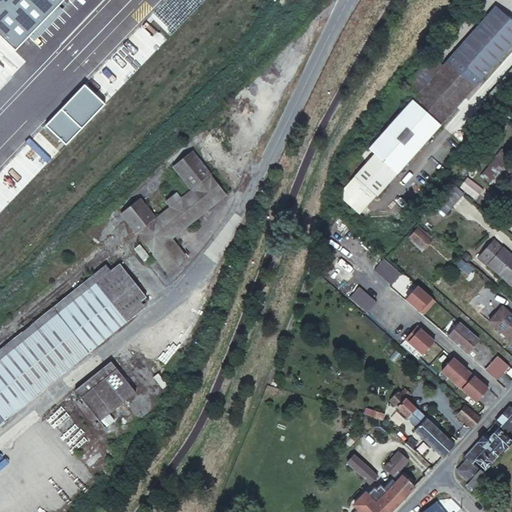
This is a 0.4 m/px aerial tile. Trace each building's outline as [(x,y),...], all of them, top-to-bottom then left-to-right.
[(0,0),(0,36),(15,51),(64,0),(0,0)] [(436,73),(416,95),(445,120),(451,113),(470,91),(488,70),(507,48),(511,42),(511,13),(498,1),(484,18),(460,44),(436,73)] [(108,107),(84,85),(45,125),(69,148),(108,107)] [(415,97),(412,99),(417,104),(441,124),(442,123),(445,120),(416,95),(415,97)] [(417,104),(412,99),(408,105),(396,118),(373,144),(402,169),(426,142),(441,124),(417,104)] [(227,111),(230,149),(236,149),(236,156),(249,155),(249,147),(255,147),(253,116),(250,117),(250,109),(227,111)] [(483,170),(486,173),(504,152),(508,146),(505,143),(497,153),(497,154),(483,170)] [(504,152),(486,173),(492,178),(491,179),(500,187),(511,171),(511,149),(508,146),(504,152)] [(402,169),(379,150),(359,172),(382,192),(402,169)] [(141,199),(121,216),(168,275),(188,259),(174,240),(228,196),(193,152),(174,169),(191,190),(182,198),(178,193),(165,203),(169,208),(157,218),(141,199)] [(382,192),(359,172),(349,184),(350,196),(366,210),(382,192)] [(469,190),(456,180),(452,185),(446,191),(434,207),(440,212),(443,208),(449,212),(465,195),(469,190)] [(424,219),(421,221),(435,233),(437,230),(424,219)] [(421,221),(413,233),(426,244),(428,242),(416,232),(423,225),(433,235),(435,233),(421,221)] [(416,232),(428,242),(433,235),(423,225),(416,232)] [(511,249),(506,244),(492,260),(511,278),(511,249)] [(384,256),(375,266),(392,281),(401,271),(384,256)] [(0,426),(152,305),(120,264),(111,271),(107,266),(0,351),(0,426)] [(407,295),(424,310),(436,297),(418,282),(407,295)] [(351,293),(368,308),(378,298),(360,283),(351,293)] [(511,307),(507,303),(493,318),(511,335),(511,307)] [(449,331),(468,348),(480,334),(461,318),(449,331)] [(406,335),(424,351),(436,337),(418,322),(406,335)] [(402,348),(398,352),(403,356),(406,352),(402,348)] [(511,361),(502,353),(490,366),(501,376),(511,363),(511,361)] [(460,382),(471,369),(454,354),(443,367),(457,379),(460,382)] [(111,362),(76,391),(101,422),(136,393),(111,362)] [(474,371),(471,369),(460,382),(478,397),(489,384),(474,371)] [(405,386),(399,392),(405,397),(411,391),(405,386)] [(399,392),(396,389),(388,399),(418,426),(427,416),(412,402),(405,397),(399,392)] [(458,412),(471,425),(479,416),(466,404),(458,412)] [(373,408),(370,414),(376,416),(378,409),(373,408)] [(505,414),(496,424),(507,435),(511,429),(511,409),(505,415),(505,414)] [(433,421),(427,416),(418,426),(416,428),(443,455),(448,449),(455,442),(433,421)] [(389,427),(379,418),(376,421),(372,418),(370,421),(383,433),(389,427)] [(137,428),(120,452),(132,459),(149,435),(137,428)] [(464,459),(467,461),(471,465),(474,461),(484,470),(502,452),(504,453),(511,444),(505,439),(497,431),(487,443),(482,439),(477,444),(464,459)] [(409,437),(405,441),(408,443),(417,450),(420,446),(409,437)] [(355,453),(347,461),(378,490),(393,477),(401,470),(411,459),(401,450),(377,473),(355,453)] [(467,461),(458,471),(458,472),(458,475),(468,485),(465,488),(466,489),(468,491),(471,494),(485,477),(471,465),(467,461)] [(405,474),(401,470),(393,477),(397,481),(405,474)] [(415,484),(405,474),(397,481),(375,502),(365,511),(364,511),(386,511),(404,495),(415,484)] [(356,503),(360,507),(365,511),(375,502),(366,494),(356,503)]
